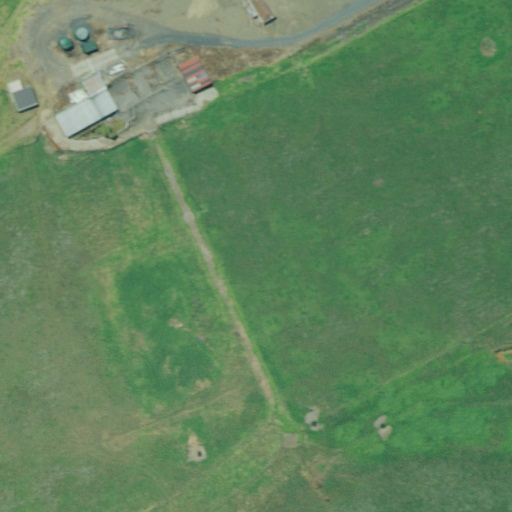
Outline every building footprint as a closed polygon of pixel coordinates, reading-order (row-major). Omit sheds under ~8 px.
[(248,0),(253,7),(248,10),(254,19),(257,17),(263,25),(276,16),(264,0),(248,0)] [(345,0),(327,0),(333,8),(345,0)] [(207,80),(196,57),(178,66),(191,93),(199,89),(197,85),(207,80)] [(114,109),(93,72),(77,81),(81,89),(70,95),(75,105),(53,117),(64,137),(114,109)] [(22,91),(18,81),(7,85),(18,112),(36,105),(30,87),(22,91)]
